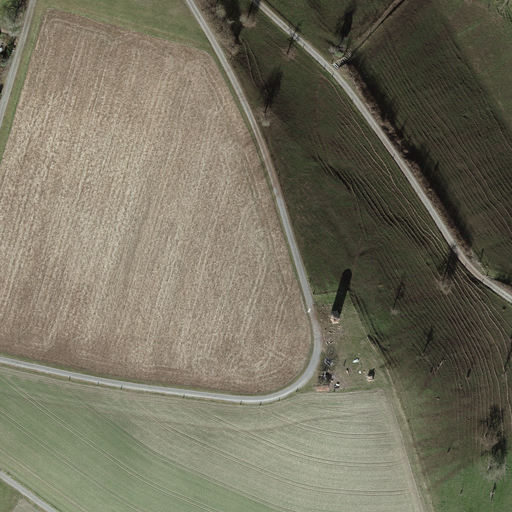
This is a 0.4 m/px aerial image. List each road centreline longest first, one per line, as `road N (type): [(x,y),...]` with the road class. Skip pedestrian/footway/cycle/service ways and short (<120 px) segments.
road 1 (track): [(0,361),(264,412),(297,399),(314,380),(323,356),(243,97),(192,0)]
road 2 (track): [(511,301),(458,249),(336,74),(257,0)]
road 3 (track): [(34,0),(0,122)]
